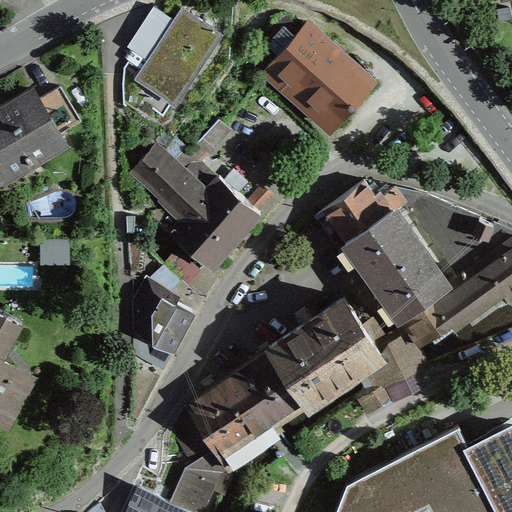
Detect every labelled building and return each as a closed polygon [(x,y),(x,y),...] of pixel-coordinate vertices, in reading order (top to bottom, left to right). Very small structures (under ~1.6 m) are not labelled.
[(222,30),(181,3),(134,77),(174,104),(222,30)] [(307,20),(268,64),(337,125),(376,81),(307,20)] [(60,85),(39,98),(60,132),(81,119),(60,85)] [(0,108),(0,179),(2,183),(67,144),(60,132),(39,98),(34,88),(0,108)] [(187,150),(196,159),(208,145),(210,147),(229,126),(218,116),(189,148),(187,150)] [(187,150),(189,148),(173,138),(164,151),(176,162),(187,150)] [(165,200),(189,173),(176,162),(164,151),(154,142),(131,169),(165,200)] [(176,162),(189,173),(199,161),(196,159),(187,150),(176,162)] [(174,208),(165,218),(171,223),(168,226),(212,265),(261,210),(220,174),(206,189),(189,173),(165,200),(174,208)] [(399,193),(406,189),(392,186),(384,192),(381,189),(375,194),(364,179),(325,208),(347,237),(391,204),(393,207),(404,199),(399,193)] [(429,195),(406,189),(399,193),(404,199),(459,274),(511,235),(511,231),(494,222),(488,237),(472,229),(479,215),(429,195)] [(403,314),(459,274),(404,199),(393,207),(391,204),(347,237),(403,314)] [(472,229),(488,237),(494,222),(479,215),(472,229)] [(511,295),(511,235),(459,274),(403,314),(420,340),(511,295)] [(148,247),(148,276),(169,288),(180,275),(166,263),(148,247)] [(177,250),(166,263),(180,275),(187,281),(197,269),(177,250)] [(168,347),(191,308),(174,299),(178,293),(169,288),(148,276),(136,299),(137,330),(168,347)] [(365,361),(382,350),(380,348),(343,296),(272,342),(313,402),(320,397),(321,390),(365,361)] [(0,357),(0,355),(19,321),(0,310),(0,420),(7,424),(33,375),(0,357)] [(168,347),(137,330),(135,350),(159,363),(168,347)] [(388,340),(391,343),(406,373),(425,362),(412,337),(404,330),(388,340)] [(272,342),(186,400),(188,403),(228,465),(236,459),(231,452),(296,407),(305,408),(313,402),(272,342)] [(382,350),(365,361),(378,386),(386,382),(406,373),(391,343),(380,348),(382,350)] [(394,395),(386,382),(378,386),(362,395),(371,409),(394,395)] [(228,465),(188,403),(171,428),(178,438),(180,437),(194,460),(206,478),(207,477),(228,465)] [(511,511),(511,421),(472,444),(465,432),(458,420),(353,472),(332,511),(511,511)] [(194,460),(186,466),(171,499),(193,509),(197,511),(210,481),(207,477),(206,478),(194,460)] [(171,499),(140,485),(127,511),(192,511),(193,509),(171,499)]
